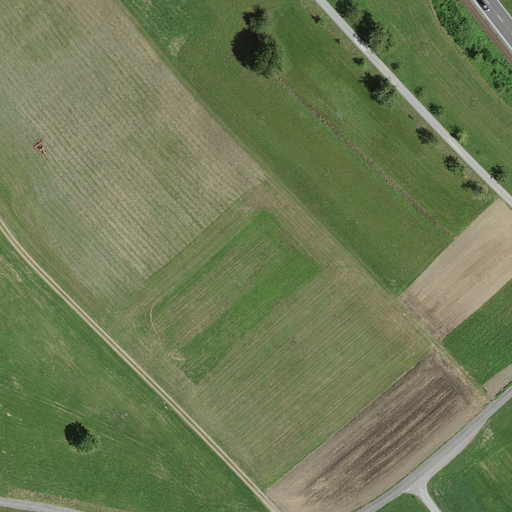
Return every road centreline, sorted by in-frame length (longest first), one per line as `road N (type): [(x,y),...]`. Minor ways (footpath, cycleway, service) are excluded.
road 1 (track): [(276,511),(0,224)]
road 2 (track): [(322,0),(511,201)]
road 3 (unclassified): [(358,511),(414,476),(511,391)]
